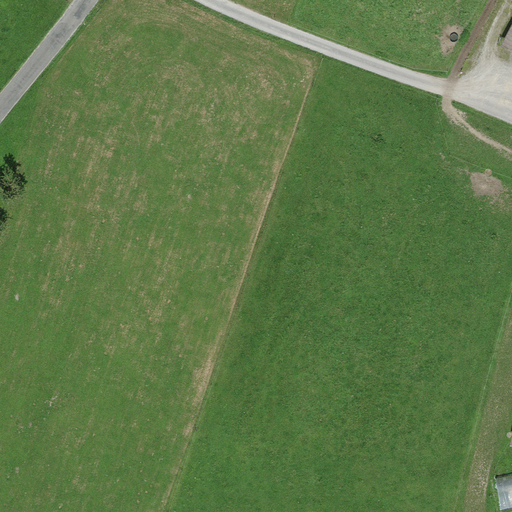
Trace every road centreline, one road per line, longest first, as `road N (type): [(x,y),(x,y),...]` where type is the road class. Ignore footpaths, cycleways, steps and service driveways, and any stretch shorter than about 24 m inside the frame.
road 1 (track): [(511,115),(223,0)]
road 2 (unclassified): [(0,126),(100,0)]
